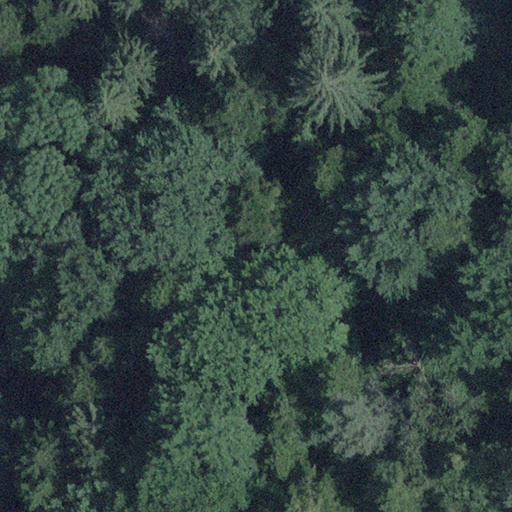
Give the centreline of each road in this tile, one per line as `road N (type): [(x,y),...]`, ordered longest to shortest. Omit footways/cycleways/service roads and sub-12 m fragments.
road 1 (track): [(152,145),(445,0)]
road 2 (track): [(152,145),(0,321)]
